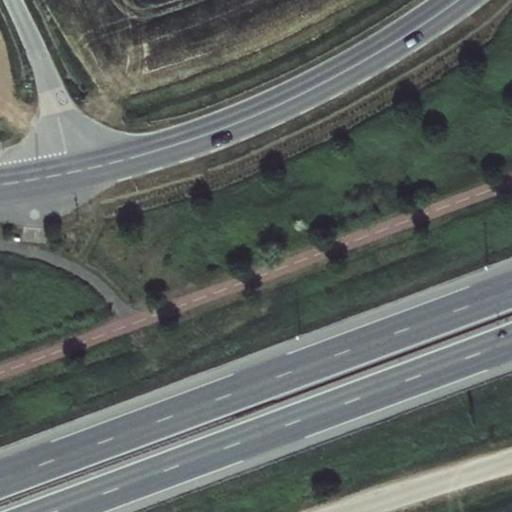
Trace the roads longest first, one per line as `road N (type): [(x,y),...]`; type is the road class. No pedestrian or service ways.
road 1 (trunk): [(511,289),(0,481)]
road 2 (trunk): [(53,511),(511,341)]
road 3 (tertiary): [(458,0),(289,101),(207,135),(72,173)]
road 4 (unclassified): [(72,173),(50,89),(13,0)]
